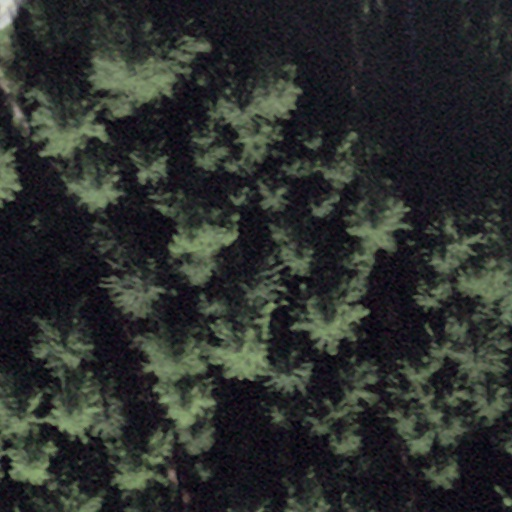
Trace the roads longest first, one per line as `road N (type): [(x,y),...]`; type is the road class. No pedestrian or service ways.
road 1 (track): [(0,55),(174,454),(207,511)]
road 2 (track): [(511,432),(435,385),(391,338)]
